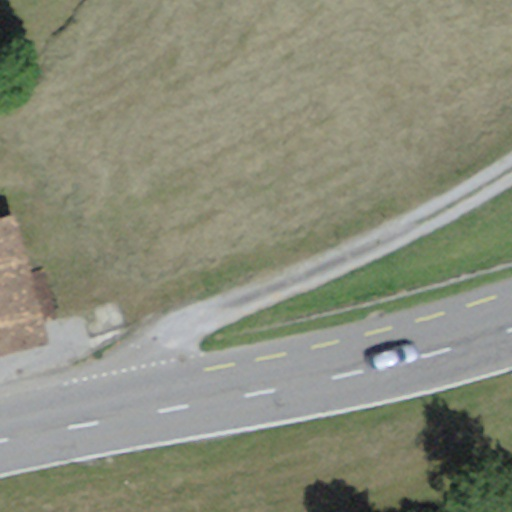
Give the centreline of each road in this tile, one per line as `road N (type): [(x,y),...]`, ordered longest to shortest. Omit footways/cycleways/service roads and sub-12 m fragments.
road 1 (primary): [(511,329),(347,374),(0,440)]
road 2 (track): [(511,166),(445,208),(180,332),(142,414)]
